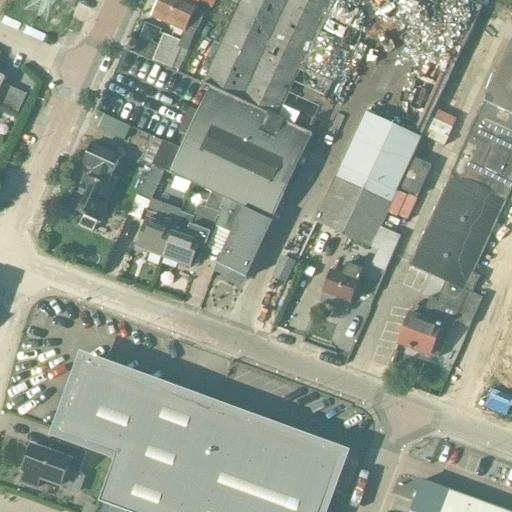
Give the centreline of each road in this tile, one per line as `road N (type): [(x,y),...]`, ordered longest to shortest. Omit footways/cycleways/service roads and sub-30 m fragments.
road 1 (unclassified): [(406,410),(21,260)]
road 2 (unknown): [(356,390),(478,91)]
road 3 (unclassified): [(4,253),(85,68)]
